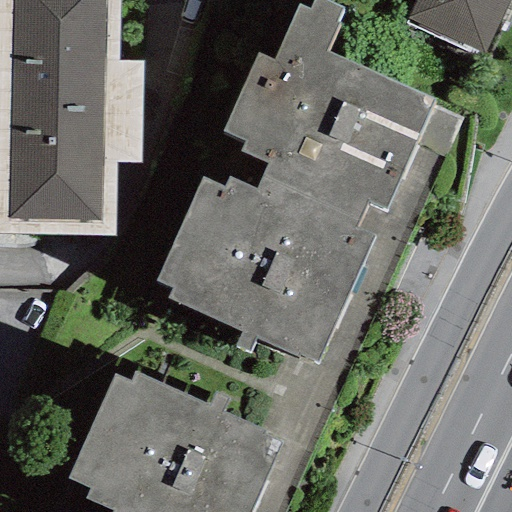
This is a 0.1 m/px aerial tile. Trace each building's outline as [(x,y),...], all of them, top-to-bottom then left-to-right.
[(119,0),(0,0),(0,217),(114,220),(116,145),(141,145),(143,44),(118,44),(119,0)] [(256,38),(223,116),(245,125),(240,135),(265,145),(259,159),(361,201),(368,185),(386,193),(433,79),(328,35),(342,0),(291,0),(272,45),(256,38)] [(500,0),(411,0),(403,18),(476,52),(500,0)] [(201,164),(156,268),(169,273),(165,282),(242,314),(234,332),(248,338),(255,322),(297,340),(299,336),(320,345),(373,220),(356,212),(361,201),(259,159),(254,172),(229,161),(223,174),(201,164)] [(208,388),(136,356),(131,367),(114,359),(69,461),(88,470),(83,479),(113,492),(106,506),(117,511),(242,511),(282,423),(223,398),(230,382),(214,375),(208,388)]
